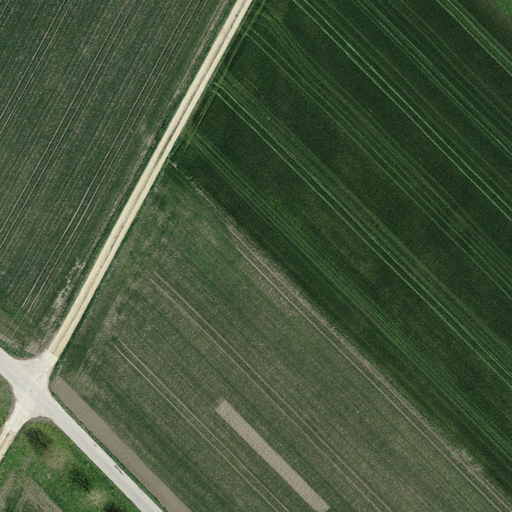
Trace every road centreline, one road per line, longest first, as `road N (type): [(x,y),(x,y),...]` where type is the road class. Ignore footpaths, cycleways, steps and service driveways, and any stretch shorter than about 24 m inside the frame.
road 1 (track): [(244,0),(0,449)]
road 2 (track): [(152,511),(0,361)]
